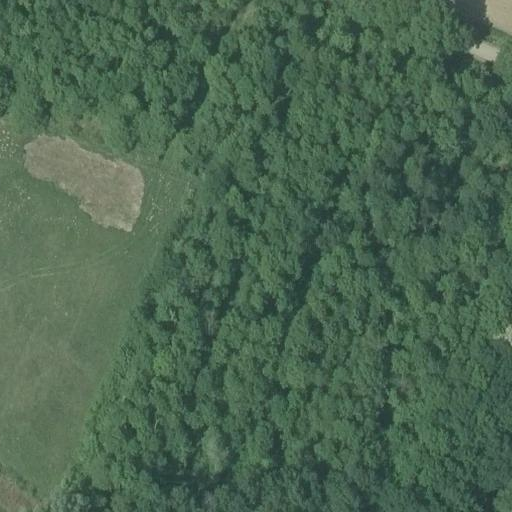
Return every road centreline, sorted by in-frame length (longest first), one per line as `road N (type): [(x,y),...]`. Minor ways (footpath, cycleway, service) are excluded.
road 1 (track): [(156,178),(244,0)]
road 2 (unclassified): [(511,57),(383,0)]
